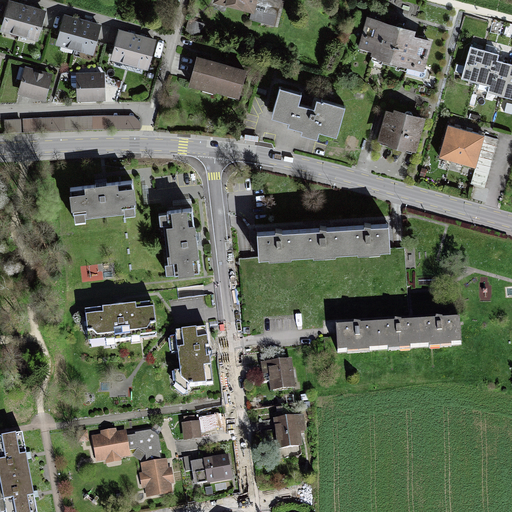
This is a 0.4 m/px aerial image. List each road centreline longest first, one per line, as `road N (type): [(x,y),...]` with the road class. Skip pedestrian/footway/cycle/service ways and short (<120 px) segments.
road 1 (residential): [(254,502),(215,148)]
road 2 (secondary): [(215,148),(263,154),(511,224)]
road 3 (residential): [(0,112),(152,113)]
road 4 (secondary): [(0,150),(146,143)]
road 5 (residential): [(35,0),(174,38)]
